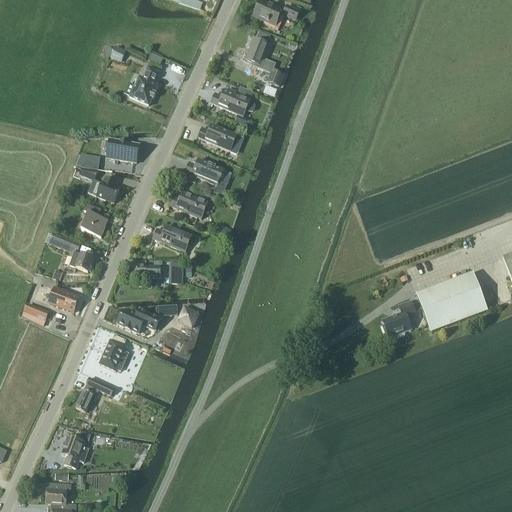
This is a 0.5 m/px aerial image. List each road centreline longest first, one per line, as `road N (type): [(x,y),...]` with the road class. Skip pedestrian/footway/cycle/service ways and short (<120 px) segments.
road 1 (residential): [(4,511),(233,0)]
road 2 (residential): [(155,511),(344,0)]
